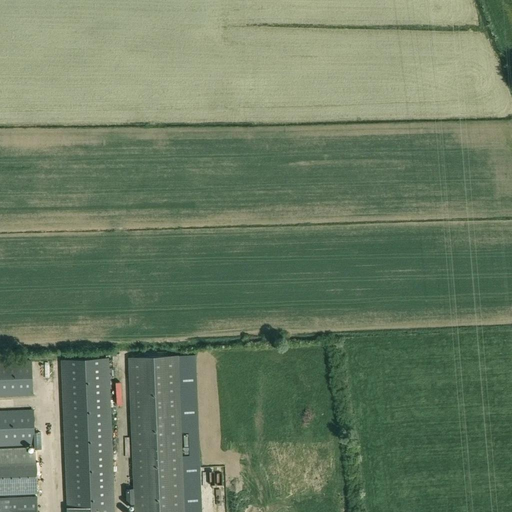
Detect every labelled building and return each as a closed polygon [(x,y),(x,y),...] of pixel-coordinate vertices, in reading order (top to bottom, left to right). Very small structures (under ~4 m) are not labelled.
[(183,511),(178,356),(129,358),(135,511),(183,511)] [(114,511),(109,357),(62,359),(67,511),(114,511)] [(32,360),(0,361),(0,396),(33,395),(32,360)] [(58,363),(44,363),(44,374),(50,374),(50,383),(59,383),(58,363)] [(34,409),(0,410),(0,446),(35,445),(34,409)] [(0,459),(0,495),(37,494),(36,458),(0,459)] [(135,504),(134,489),(126,489),(127,504),(135,504)]
